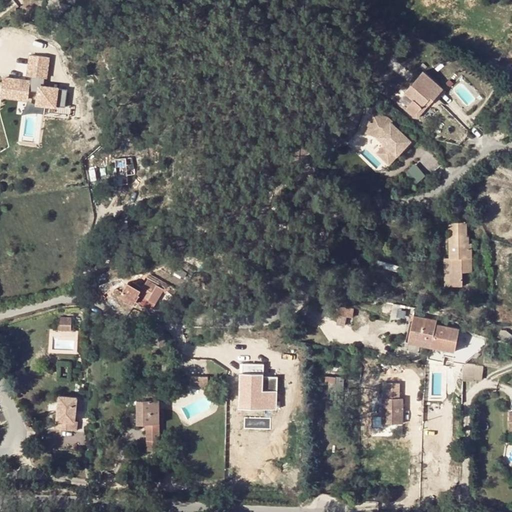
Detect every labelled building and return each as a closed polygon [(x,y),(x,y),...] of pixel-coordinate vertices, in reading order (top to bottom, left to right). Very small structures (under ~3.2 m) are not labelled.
[(3,93),(30,98),(31,89),(41,91),(39,103),(66,107),(69,90),(45,86),(47,77),(44,77),(47,56),(30,53),(26,74),(29,75),(29,80),(5,76),(3,93)] [(424,72),(405,92),(414,99),(407,107),(415,114),(430,97),(433,100),(443,88),(424,72)] [(419,117),(433,100),(430,97),(415,114),(419,117)] [(390,123),(392,121),(387,116),(373,112),(367,132),(378,135),(386,143),(383,146),(395,157),(401,151),(399,149),(402,144),(407,149),(415,141),(401,127),(400,128),(398,130),(390,123)] [(400,128),(392,121),(390,123),(398,130),(400,128)] [(404,153),(407,149),(402,144),(399,149),(401,151),(404,153)] [(390,163),(395,157),(383,146),(379,151),(390,163)] [(132,157),(115,158),(116,172),(113,172),(113,180),(129,179),(129,164),(132,164),(132,157)] [(419,183),(429,176),(419,162),(409,170),(419,183)] [(461,190),(451,195),(459,209),(468,204),(461,190)] [(449,222),(450,257),(452,257),(453,270),(451,270),(451,284),(462,284),(461,271),(471,271),(470,233),(467,233),(466,214),(459,215),(459,222),(449,222)] [(180,270),(170,265),(168,271),(177,275),(180,270)] [(136,303),(137,301),(141,294),(155,303),(164,289),(148,279),(143,287),(133,280),(131,283),(129,282),(120,295),(130,302),(131,300),(136,303)] [(95,296),(101,300),(106,292),(101,288),(95,296)] [(151,310),(155,303),(141,294),(137,301),(151,310)] [(354,308),(338,306),(337,315),(353,317),(354,308)] [(353,317),(337,315),(332,315),(332,325),(352,328),(353,317)] [(437,321),(414,315),(409,340),(454,350),(459,330),(437,324),(437,321)] [(71,319),(59,318),(59,330),(71,331),(71,319)] [(502,330),(499,336),(509,341),(511,336),(511,333),(507,330),(502,330)] [(166,343),(166,333),(147,332),(147,343),(166,343)] [(268,376),(268,362),(244,362),(244,407),(281,408),(282,386),(280,386),(280,376),(268,376)] [(475,372),(476,365),(464,364),(464,371),(475,372)] [(464,371),(463,379),(474,381),(474,377),(475,372),(464,371)] [(211,384),(210,375),(193,376),(194,385),(211,384)] [(382,398),(382,422),(402,423),(402,398),(399,398),(399,384),(384,384),(384,398),(382,398)] [(76,395),(59,393),(55,426),(75,429),(76,419),(74,418),(76,395)] [(159,400),(137,400),(138,424),(146,423),(147,439),(160,439),(159,400)] [(160,450),(160,439),(147,439),(147,450),(160,450)]
